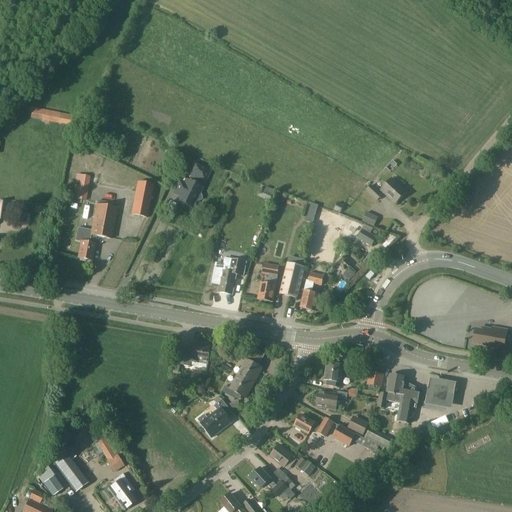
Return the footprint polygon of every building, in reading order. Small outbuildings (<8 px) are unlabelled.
[(71,125),(72,116),(32,108),(30,118),(71,125)] [(204,183),(210,172),(195,164),(189,176),(193,178),(191,183),(187,181),(185,185),(179,182),(175,192),(180,194),(177,201),(192,208),(190,207),(193,202),(195,202),(195,203),(201,200),(202,198),(200,192),(198,191),(200,187),(196,186),(198,180),(204,183)] [(86,201),(90,179),(76,176),(71,198),(86,201)] [(395,205),(406,193),(392,179),(381,191),(395,205)] [(146,218),(152,187),(137,184),(130,215),(146,218)] [(272,201),(275,191),(261,185),(257,195),(272,201)] [(378,201),(383,195),(372,185),(367,191),(378,201)] [(111,240),(117,209),(96,205),(90,236),(91,236),(89,244),(81,243),(78,259),(91,261),(95,245),(96,237),(111,240)] [(313,223),(316,215),(308,212),(305,221),(313,223)] [(366,212),(362,222),(369,225),(373,216),(366,212)] [(371,235),(374,228),(335,213),(331,229),(338,232),(339,230),(359,238),(358,239),(372,247),(377,239),(371,235)] [(243,277),(246,263),(231,260),(229,273),(223,272),(219,293),(232,295),(236,277),(243,277)] [(300,267),(301,263),(288,260),(280,295),(288,297),(296,266),(300,267)] [(278,276),(279,268),(263,265),(262,274),(278,276)] [(298,300),(306,268),(296,266),(288,297),(298,300)] [(345,273),(344,273),(351,279),(357,273),(350,267),(350,268),(345,273)] [(370,271),(366,277),(370,280),(374,275),(370,271)] [(321,286),(323,277),(311,274),(309,283),(321,286)] [(273,303),(277,286),(260,284),(257,300),(273,303)] [(314,313),(317,295),(304,292),(300,309),(314,313)] [(507,331),(492,328),(492,330),(484,329),(483,331),(476,330),(473,344),(504,350),(507,331)] [(208,364),(210,346),(194,344),(193,352),(186,351),(184,365),(190,367),(191,361),(208,364)] [(238,375),(254,383),(262,370),(254,366),(257,360),(261,362),(264,355),(250,348),(247,354),(245,353),(240,350),(236,355),(241,358),(246,361),(238,375)] [(340,389),(340,384),(343,366),(326,363),(323,381),(323,386),(340,389)] [(381,388),(383,376),(369,373),(367,385),(381,388)] [(246,399),(254,383),(238,375),(230,389),(225,387),(222,392),(235,399),(237,394),(246,399)] [(406,379),(391,376),(389,378),(388,379),(387,382),(388,383),(386,393),(380,392),(377,407),(385,409),(387,401),(400,404),(397,421),(409,423),(412,409),(416,410),(420,391),(404,388),(406,379)] [(456,384),(429,380),(424,407),(451,411),(456,384)] [(357,399),(358,391),(348,390),(347,397),(357,399)] [(336,411),(338,396),(318,392),(316,408),(336,411)] [(232,423),(226,416),(231,412),(222,400),(217,404),(220,408),(207,419),(204,415),(197,420),(211,439),(218,434),(232,423)] [(320,427),(300,416),(294,427),(308,435),(312,428),(327,437),(335,423),(325,418),(320,427)] [(86,417),(76,430),(81,435),(83,436),(93,423),(86,417)] [(370,420),(369,425),(377,428),(379,422),(370,420)] [(349,430),(357,434),(366,438),(367,434),(369,429),(353,422),(349,430)] [(357,434),(349,430),(340,425),(333,437),(350,447),(357,434)] [(390,452),(395,443),(370,429),(366,440),(390,452)] [(76,456),(66,444),(60,448),(63,452),(52,460),(75,492),(88,482),(71,460),(76,456)] [(285,467),(293,457),(278,446),(271,456),(285,467)] [(88,454),(102,470),(110,463),(96,447),(88,454)] [(312,480),(320,470),(312,463),(303,456),(295,467),(312,480)] [(290,492),(289,491),(281,482),(277,486),(270,480),(260,470),(251,478),(261,489),(265,485),(282,501),(290,492)] [(281,482),(289,491),(294,487),(278,470),(273,474),(281,482)] [(114,485),(108,489),(123,508),(135,499),(128,490),(130,488),(120,476),(112,482),(114,485)] [(52,478),(44,485),(53,497),(62,490),(52,478)] [(51,511),(53,510),(40,504),(44,495),(32,490),(22,511),(51,511)] [(243,511),(240,507),(230,495),(220,503),(225,509),(221,511),(233,511),(234,511),(233,511),(243,511)] [(247,511),(259,511),(249,500),(242,505),(247,511)]
